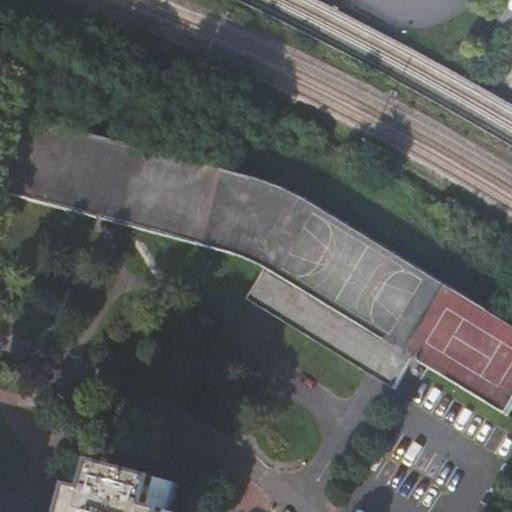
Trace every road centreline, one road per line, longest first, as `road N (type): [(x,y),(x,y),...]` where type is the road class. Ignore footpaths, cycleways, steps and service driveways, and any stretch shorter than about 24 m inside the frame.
road 1 (residential): [(0,344),(123,399),(293,495)]
road 2 (residential): [(379,380),(293,495)]
road 3 (residential): [(426,418),(470,459),(441,511)]
